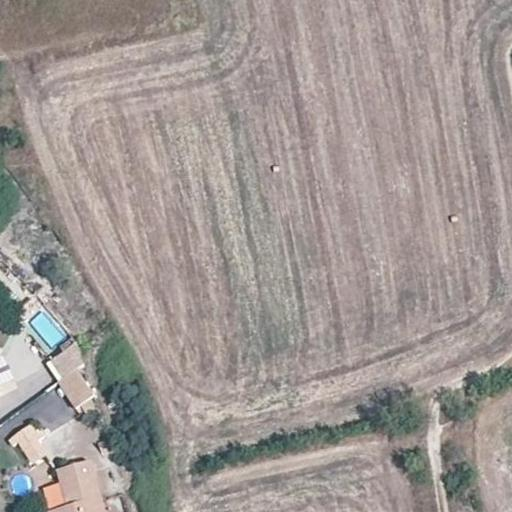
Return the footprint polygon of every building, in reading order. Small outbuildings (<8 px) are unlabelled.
[(45,318),(30,329),(48,353),(63,341),(45,318)] [(64,356),(78,347),(74,342),(60,351),(64,356)] [(64,383),(78,373),(85,368),(78,347),(64,356),(51,364),(64,383)] [(64,383),(51,364),(47,367),(60,385),(64,383)] [(95,400),(78,373),(64,383),(60,385),(77,411),(81,409),(92,402),(95,400)] [(98,411),(92,402),(81,409),(87,418),(98,411)] [(38,432),(34,425),(29,428),(33,436),(38,432)] [(47,457),(33,436),(29,428),(15,438),(34,466),(47,457)] [(105,511),(92,464),(58,473),(68,510),(59,511),(105,511)]
